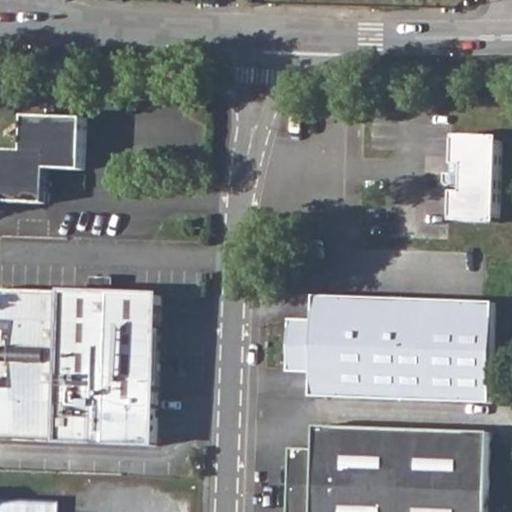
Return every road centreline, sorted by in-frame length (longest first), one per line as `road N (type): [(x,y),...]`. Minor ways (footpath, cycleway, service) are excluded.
road 1 (residential): [(233,511),(247,166),(264,32)]
road 2 (tertiary): [(264,32),(511,38)]
road 3 (tertiary): [(23,22),(264,32)]
